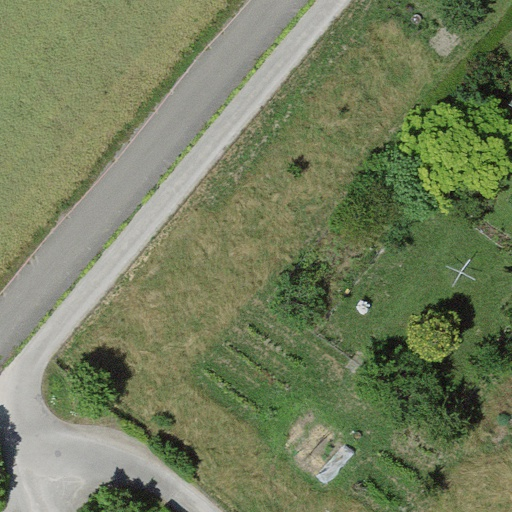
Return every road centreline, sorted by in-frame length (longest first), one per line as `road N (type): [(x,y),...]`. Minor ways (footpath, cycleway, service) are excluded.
road 1 (unclassified): [(331,0),(12,380),(31,447),(128,454),(193,511)]
road 2 (unclassified): [(263,0),(0,318)]
